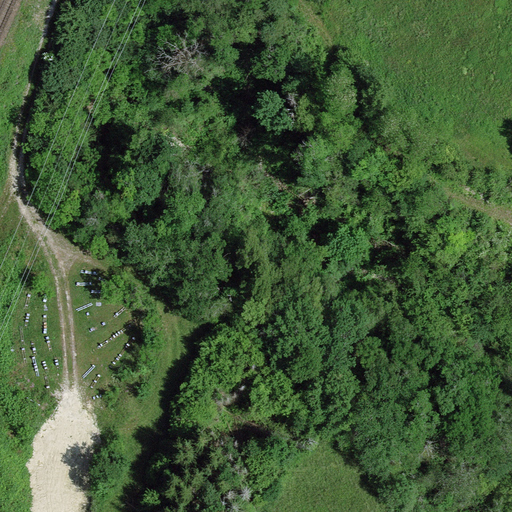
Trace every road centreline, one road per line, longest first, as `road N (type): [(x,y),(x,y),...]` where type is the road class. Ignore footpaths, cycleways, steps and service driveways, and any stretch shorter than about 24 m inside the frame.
road 1 (track): [(304,0),(375,133),(456,191),(511,219)]
road 2 (track): [(56,237),(27,190),(24,162),(41,71),(68,0)]
road 3 (track): [(67,440),(73,397),(56,237)]
road 4 (track): [(175,315),(149,287),(56,237)]
